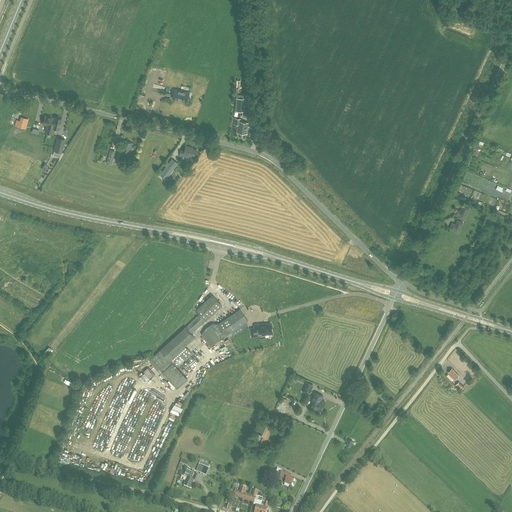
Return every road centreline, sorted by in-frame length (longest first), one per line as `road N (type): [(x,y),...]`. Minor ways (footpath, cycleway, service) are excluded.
road 1 (unclassified): [(401,281),(268,158),(0,87)]
road 2 (unclassified): [(401,281),(511,44)]
road 3 (unclassified): [(293,511),(393,299)]
road 4 (track): [(0,457),(217,511)]
road 5 (track): [(321,511),(458,344)]
road 6 (secondary): [(151,229),(0,191)]
road 7 (unclassified): [(401,281),(480,311),(511,272)]
road 8 (secondary): [(275,256),(151,229)]
road 9 (secondary): [(151,229),(275,256)]
